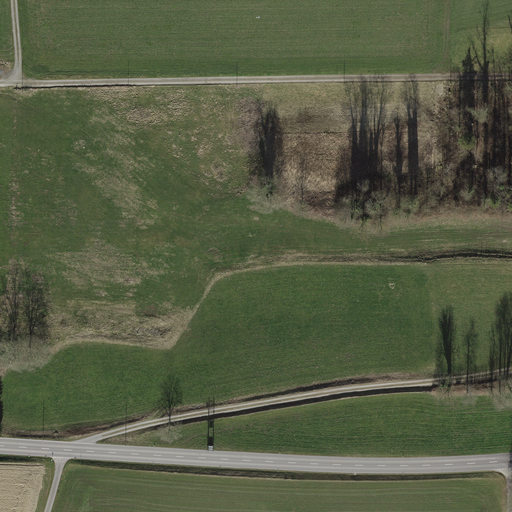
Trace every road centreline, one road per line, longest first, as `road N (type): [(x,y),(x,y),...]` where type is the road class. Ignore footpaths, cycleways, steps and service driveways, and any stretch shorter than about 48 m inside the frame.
road 1 (tertiary): [(0,445),(329,465),(511,461)]
road 2 (track): [(511,75),(21,84)]
road 3 (track): [(511,371),(343,389),(153,423),(91,438),(84,450)]
